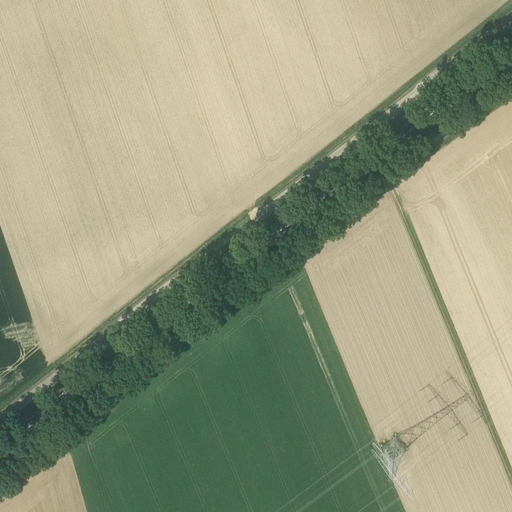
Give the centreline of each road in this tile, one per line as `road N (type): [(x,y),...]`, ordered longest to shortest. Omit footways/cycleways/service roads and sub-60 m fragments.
road 1 (primary): [(0,450),(511,46)]
road 2 (unclassified): [(0,419),(511,18)]
road 3 (track): [(511,486),(392,182),(362,135)]
